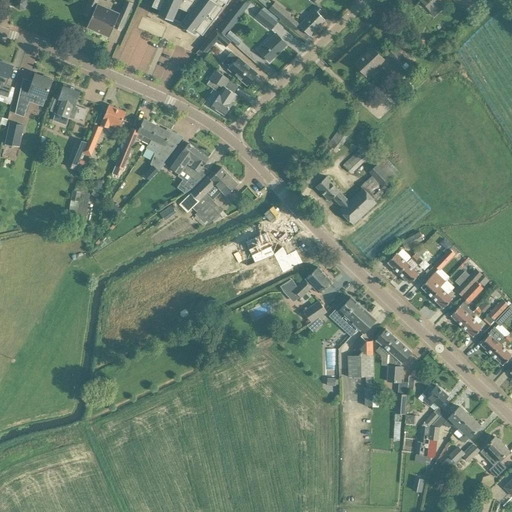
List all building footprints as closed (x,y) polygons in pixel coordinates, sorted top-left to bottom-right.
[(15,0),(14,2),(15,6),(20,9),(24,8),(27,4),(27,3),(40,0),(15,0)] [(121,30),(125,21),(133,3),(127,0),(125,0),(120,13),(98,3),(99,0),(89,0),(84,14),(91,17),(87,27),(109,37),(114,27),(121,30)] [(154,0),(152,6),(160,9),(158,14),(173,20),(175,16),(183,19),(180,23),(193,33),(196,29),(203,35),(226,3),(228,4),(229,0),(154,0)] [(440,0),(420,0),(430,9),(429,10),(434,15),(441,9),(436,4),(440,0)] [(470,5),(464,0),(454,0),(464,10),(470,5)] [(289,15),(290,14),(275,2),(269,9),(283,21),(289,15)] [(262,9),(255,16),(271,29),(277,23),(267,14),(269,12),(264,7),(262,9)] [(309,35),(325,20),(315,10),(299,25),(309,35)] [(226,35),(235,22),(228,16),(218,29),(226,35)] [(217,29),(200,48),(205,54),(217,40),(226,47),(231,41),(217,29)] [(287,44),(280,37),(276,34),(259,50),(269,61),(287,44)] [(384,59),(379,54),(372,47),(354,63),(366,76),(384,59)] [(406,61),(394,48),(387,55),(399,68),(406,61)] [(229,70),(247,86),(258,73),(240,57),(235,53),(231,58),(236,62),(229,70)] [(0,82),(1,83),(6,85),(9,77),(10,75),(13,66),(0,61),(0,82)] [(224,86),(230,79),(216,70),(213,75),(210,79),(223,88),(211,106),(225,115),(238,95),(224,86)] [(50,79),(51,77),(44,75),(43,77),(35,74),(33,81),(23,78),(15,113),(24,116),(31,98),(36,99),(38,95),(46,98),(52,80),(50,79)] [(407,92),(413,86),(408,81),(402,86),(407,92)] [(0,86),(0,94),(4,96),(1,102),(9,104),(12,98),(8,97),(12,87),(6,85),(1,83),(0,86)] [(55,98),(51,111),(55,113),(68,118),(69,117),(74,119),(78,107),(75,106),(81,90),(64,84),(60,93),(58,99),(55,98)] [(120,125),(122,121),(126,112),(109,105),(101,125),(108,128),(110,121),(120,125)] [(131,127),(112,173),(117,176),(121,167),(123,168),(136,137),(148,144),(158,126),(145,119),(138,131),(131,127)] [(24,125),(10,122),(5,143),(19,146),(24,125)] [(95,147),(103,128),(94,125),(87,143),(86,143),(81,153),(91,157),(95,147)] [(149,144),(146,148),(155,152),(159,154),(157,158),(163,162),(176,145),(167,141),(171,132),(158,126),(148,144),(149,144)] [(334,147),(347,133),(341,128),(328,142),(334,147)] [(77,139),(66,165),(75,169),(78,162),(81,153),(86,143),(77,139)] [(183,151),(171,168),(179,174),(178,176),(183,179),(177,187),(185,193),(192,188),(185,183),(188,178),(192,181),(196,175),(199,172),(204,165),(209,158),(193,147),(193,146),(190,143),(189,144),(188,143),(182,151),(183,151)] [(360,148),(344,164),(352,173),(368,157),(360,148)] [(153,166),(145,175),(150,180),(162,167),(159,165),(158,167),(156,165),(155,167),(153,166)] [(207,176),(191,193),(179,204),(187,212),(192,208),(196,213),(195,214),(205,225),(211,220),(212,221),(213,220),(214,222),(227,215),(206,193),(215,185),(226,195),(238,183),(222,167),(215,174),(213,172),(208,177),(207,176)] [(188,178),(185,183),(192,188),(201,179),(196,175),(192,181),(188,178)] [(362,188),(349,201),(326,176),(323,179),(316,186),(329,201),(333,197),(342,207),(340,210),(353,224),(360,217),(376,202),(362,188)] [(102,184),(101,180),(98,179),(95,180),(93,184),(95,187),(98,188),(101,187),(102,184)] [(81,192),(80,192),(82,182),(77,180),(74,191),(73,190),(71,200),(79,202),(81,192)] [(82,192),(78,213),(85,214),(89,194),(82,192)] [(111,201),(108,205),(116,212),(119,208),(111,201)] [(171,205),(160,213),(165,221),(176,213),(171,205)] [(119,208),(116,212),(122,218),(125,214),(119,208)] [(267,232),(245,242),(255,262),(247,265),(272,255),(273,254),(274,253),(271,246),(273,245),(267,232)] [(405,249),(423,239),(419,232),(401,242),(405,249)] [(274,253),(273,254),(282,273),(302,263),(296,250),(287,255),(282,246),(274,253)] [(434,265),(440,270),(455,254),(450,249),(434,265)] [(396,253),(394,255),(387,262),(398,272),(404,267),(402,265),(405,261),(396,253)] [(404,267),(398,272),(410,283),(417,276),(419,274),(405,261),(402,265),(404,267)] [(331,281),(318,267),(297,287),(292,279),(280,286),(284,292),(285,294),(292,289),(301,298),(312,286),(318,293),(331,281)] [(435,290),(445,281),(435,272),(430,277),(428,279),(421,286),(432,297),(437,292),(435,290)] [(464,293),(475,281),(467,273),(455,285),(464,293)] [(447,294),(454,287),(447,280),(445,281),(435,290),(437,292),(432,297),(443,308),(450,300),(452,298),(447,294)] [(480,286),(475,281),(464,293),(462,296),(470,303),(483,289),(480,286)] [(364,334),(369,327),(376,320),(350,297),(346,302),(344,300),(330,316),(337,322),(343,315),(349,320),(364,334)] [(488,313),(494,320),(509,306),(502,299),(488,313)] [(249,311),(253,319),(273,310),(269,301),(249,311)] [(304,311),(311,322),(318,317),(327,311),(319,301),(311,306),(304,311)] [(469,315),(472,311),(463,302),(458,308),(451,315),(462,325),(465,322),(464,320),(469,315)] [(511,304),(496,321),(501,326),(511,314),(511,304)] [(477,315),(481,311),(477,307),(472,311),(473,312),(477,316),(477,315)] [(482,327),(472,317),(469,315),(464,320),(465,322),(462,325),(473,336),(480,329),(482,327)] [(318,317),(311,322),(311,323),(307,326),(312,333),(323,323),(318,317)] [(503,340),(508,335),(506,337),(494,326),(488,333),(489,334),(487,336),(481,343),(487,349),(486,351),(490,355),(491,353),(491,354),(497,348),(495,347),(498,343),(500,344),(503,340)] [(410,350),(405,345),(386,329),(379,336),(376,340),(391,353),(390,365),(388,365),(387,382),(401,383),(402,366),(400,366),(400,361),(402,359),(409,352),(410,350)] [(511,338),(508,335),(503,340),(507,343),(511,338)] [(349,377),(366,376),(371,376),(373,376),(373,375),(372,341),(366,340),(361,337),(354,344),(357,346),(355,349),(355,352),(357,354),(348,355),(349,377)] [(503,365),(510,357),(511,355),(500,344),(498,343),(495,347),(497,348),(491,354),(503,365)] [(336,377),(327,377),(327,385),(336,385),(336,384),(339,384),(339,379),(336,379),(336,377)] [(423,393),(419,398),(423,401),(424,401),(429,406),(433,402),(438,406),(440,404),(442,403),(448,395),(437,385),(434,388),(430,385),(423,393)] [(368,390),(367,404),(379,404),(379,390),(368,390)] [(396,413),(404,414),(406,395),(397,394),(396,413)] [(454,422),(459,427),(470,416),(459,406),(443,423),(448,428),(454,422)] [(429,427),(430,427),(439,416),(434,411),(422,426),(420,441),(417,441),(416,455),(425,456),(429,427)] [(464,443),(473,433),(480,426),(470,416),(459,427),(465,432),(459,438),(464,443)] [(438,440),(440,428),(430,427),(429,427),(425,456),(426,456),(426,457),(435,458),(437,440),(438,440)] [(495,436),(480,452),(493,465),(502,457),(509,450),(495,436)] [(474,445),(463,457),(468,462),(480,450),(474,445)] [(465,454),(458,447),(449,456),(445,460),(451,466),(452,464),(453,465),(465,454)] [(412,490),(415,490),(422,492),(424,480),(417,478),(414,478),(412,490)] [(511,478),(507,483),(503,487),(511,495),(511,478)]
